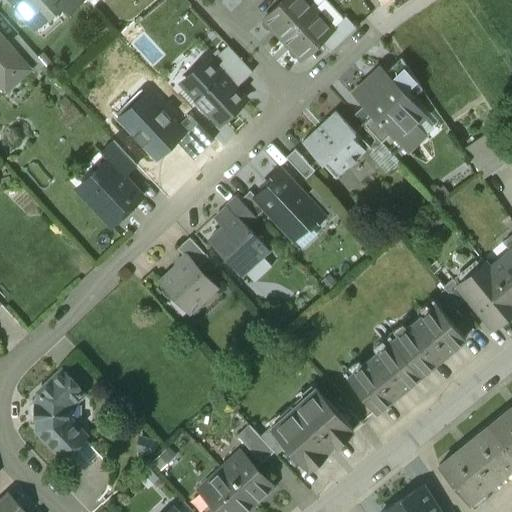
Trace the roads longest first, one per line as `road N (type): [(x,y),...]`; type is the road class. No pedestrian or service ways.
road 1 (residential): [(0,383),(294,95)]
road 2 (residential): [(511,356),(320,511)]
road 3 (residential): [(294,95),(410,0)]
road 4 (residential): [(294,95),(204,0)]
